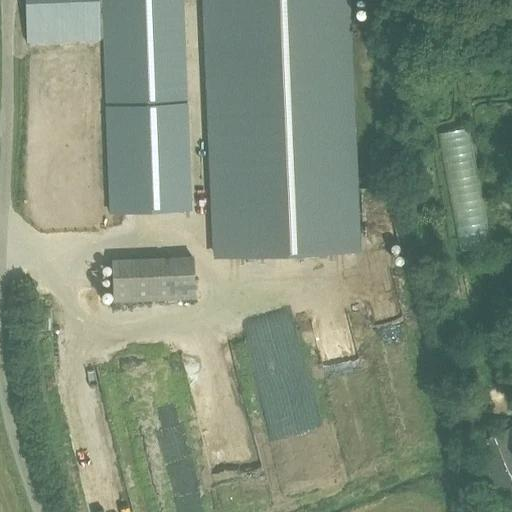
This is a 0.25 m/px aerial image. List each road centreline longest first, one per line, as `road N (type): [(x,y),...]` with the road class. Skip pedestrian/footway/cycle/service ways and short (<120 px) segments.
road 1 (unknown): [(3,224),(49,257),(76,304),(113,323),(172,317),(300,266),(358,264),(399,292)]
road 2 (unclassified): [(0,306),(8,0)]
road 3 (unclassified): [(40,511),(0,375)]
